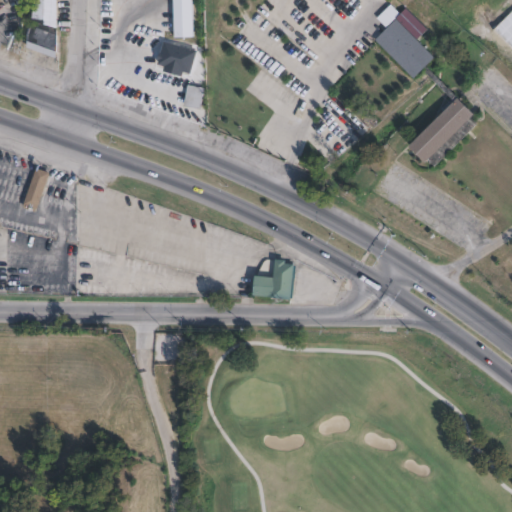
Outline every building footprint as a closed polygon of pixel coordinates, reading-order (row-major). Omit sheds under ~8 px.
[(58,0),(59,27),(57,50),(26,39),(33,20),(36,1),(35,0),(58,0)] [(426,66),(457,98),(474,114),(470,117),(477,124),(435,167),(428,160),(425,163),(409,147),(454,102),(422,70),(414,79),(375,40),(396,18),(435,58),(426,66)] [(180,53),(168,88),(124,71),(132,47),(159,57),(163,47),(180,53)] [(188,84),(204,87),(200,108),(183,107),(186,94),(184,93),(186,85),(188,86),(188,84)] [(51,173),(37,212),(25,207),(39,169),(51,173)] [(296,264),(293,297),(256,295),(257,279),(262,279),(262,277),(276,278),(277,259),(287,260),(287,263),(296,264)]
